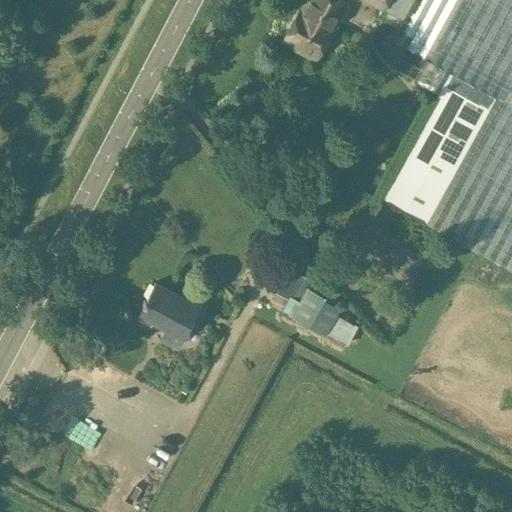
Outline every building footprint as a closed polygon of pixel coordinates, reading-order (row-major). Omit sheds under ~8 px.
[(282,40),(315,58),(346,1),(344,0),(307,0),(302,11),(299,10),(282,40)] [(363,0),(382,10),(387,0),(363,0)] [(511,270),(511,0),(416,0),(400,30),(412,36),(406,47),(428,59),(416,80),(439,92),(381,197),(511,270)] [(286,299),(281,309),(323,331),(336,309),(320,299),(321,296),(302,286),(306,280),(282,266),(268,289),(286,299)] [(160,337),(176,345),(198,305),(155,282),(139,312),(158,322),(160,318),(168,322),(160,337)]
